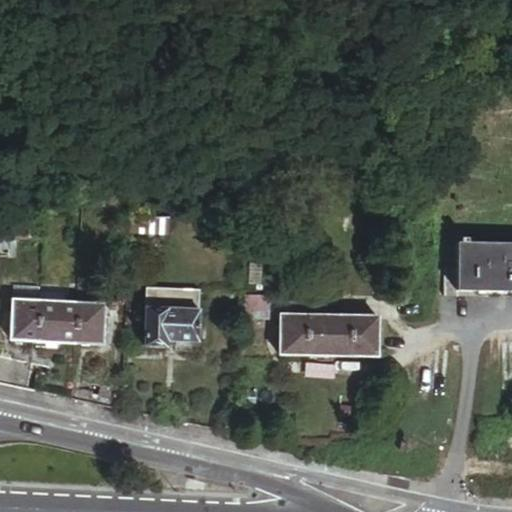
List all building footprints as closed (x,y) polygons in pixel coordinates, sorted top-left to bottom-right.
[(168,219),(131,218),(131,232),(168,234),(168,219)] [(31,221),(1,222),(0,233),(0,239),(15,238),(31,238),(31,221)] [(15,238),(0,239),(0,259),(16,259),(15,238)] [(511,244),(456,244),(456,269),(444,269),(443,298),(511,299),(511,244)] [(145,286),(144,306),(197,309),(198,289),(145,286)] [(12,287),(11,302),(37,303),(37,288),(12,287)] [(36,342),(38,303),(37,303),(11,302),(9,340),(29,341),(36,342)] [(75,343),(76,305),(38,303),(36,342),(45,342),(55,342),(75,343)] [(102,306),(76,305),(75,343),(101,344),(102,306)] [(197,309),(144,306),(142,346),(165,347),(165,341),(195,342),(197,309)] [(376,319),(279,316),(278,355),(375,358),(376,319)] [(0,385),(26,391),(31,364),(0,356),(0,385)] [(96,407),(114,410),(116,378),(98,377),(96,407)] [(175,423),(193,426),(199,397),(180,394),(175,423)]
